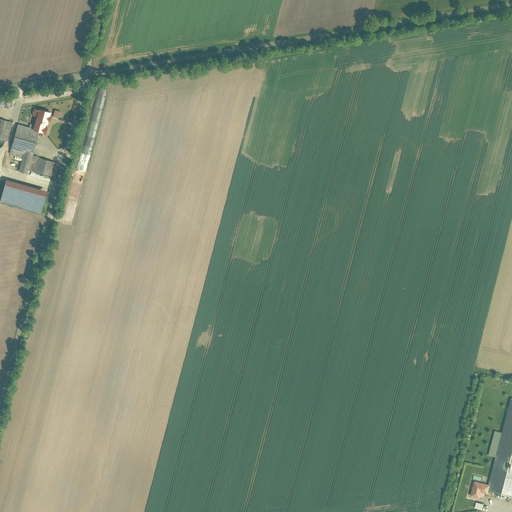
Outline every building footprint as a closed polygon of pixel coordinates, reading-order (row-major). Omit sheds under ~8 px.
[(34,161),(32,170),(53,176),(57,162),(39,157),(40,156),(33,154),(38,134),(44,135),(51,112),(35,107),(33,115),(37,116),(34,128),(18,124),(11,152),(23,156),(19,170),(28,173),(31,160),(34,161)] [(13,121),(0,117),(0,138),(8,140),(13,121)] [(0,201),(41,213),(47,191),(6,179),(0,199),(0,201)] [(511,398),(510,398),(501,433),(494,431),(488,456),(495,458),(488,486),(491,486),(489,493),(511,499),(511,398)] [(488,486),(474,482),(470,497),(480,500),(481,494),(488,496),(489,493),(491,486),(488,486)]
